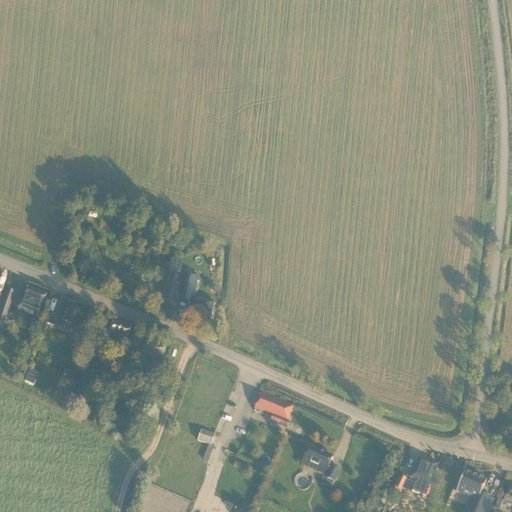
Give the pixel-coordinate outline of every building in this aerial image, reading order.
[(174,273),(181,274),(183,263),(177,262),(174,273)] [(209,324),(214,303),(194,298),(198,277),(183,274),(177,304),(189,306),(186,319),(209,324)] [(28,288),(19,310),(18,314),(36,322),(37,319),(46,295),(28,288)] [(7,290),(0,310),(0,320),(5,322),(15,293),(7,290)] [(78,335),(86,316),(78,313),(79,310),(70,306),(69,310),(67,309),(59,328),(70,333),(70,331),(78,335)] [(57,317),(50,315),(47,324),(54,327),(57,317)] [(125,344),(131,328),(113,322),(107,338),(108,338),(106,347),(116,350),(119,342),(125,344)] [(92,358),(95,349),(94,348),(99,335),(89,331),(84,345),(85,346),(82,354),(92,358)] [(162,359),(166,349),(145,341),(141,351),(142,351),(139,359),(158,366),(161,359),(162,359)] [(35,382),(39,372),(30,368),(26,379),(35,382)] [(107,402),(108,400),(113,385),(103,381),(101,389),(107,392),(105,397),(100,395),(98,399),(107,402)] [(254,409),(287,421),(293,406),(261,393),(254,409)] [(211,446),(214,436),(201,431),(198,441),(211,446)] [(213,447),(208,445),(203,461),(208,463),(213,447)] [(332,466),(331,467),(329,466),(333,457),(310,447),(303,461),(326,472),(327,470),(329,472),(326,479),(334,483),(339,470),(332,466)] [(417,481),(415,486),(412,492),(425,497),(428,491),(438,465),(418,458),(410,478),(417,481)] [(464,473),(456,492),(473,500),(474,500),(469,511),(489,511),(494,501),(480,496),(481,493),(486,482),(464,473)] [(401,491),(406,480),(399,477),(394,488),(401,491)] [(503,502),(511,506),(511,505),(511,488),(509,487),(503,502)] [(502,501),(498,499),(494,508),(499,510),(502,501)]
